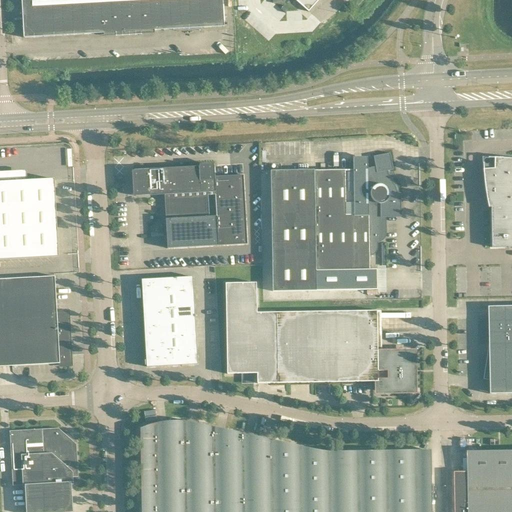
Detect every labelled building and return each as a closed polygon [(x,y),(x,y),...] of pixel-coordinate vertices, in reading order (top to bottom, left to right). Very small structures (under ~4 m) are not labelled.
[(154,33),(154,30),(224,26),(222,0),(21,0),(24,38),(103,33),(104,36),(154,33)] [(295,0),(308,12),(318,0),(295,0)] [(393,170),(390,153),(373,156),(375,167),(368,168),(367,161),(353,161),(353,170),(314,171),(314,170),(271,171),(272,291),(377,290),(376,269),(369,270),(369,256),(370,256),(371,256),(373,255),(374,255),(374,254),(375,253),(376,252),(377,251),(377,250),(377,249),(378,248),(378,243),(379,242),(380,242),(381,242),(382,241),(383,241),(384,240),(384,239),(385,238),(385,237),(386,236),(386,235),(386,234),(386,215),(401,215),(401,193),(399,193),(398,188),(396,183),(393,179),(392,178),(390,171),(393,170)] [(488,208),(489,207),(491,207),(511,207),(511,158),(511,159),(506,158),(500,158),(494,158),(494,161),(493,161),(492,162),(492,163),(492,164),(492,165),(493,165),(493,166),(494,166),(494,168),(483,169),(483,175),(484,180),(485,186),(485,191),(486,197),(487,202),(488,208)] [(214,177),(214,166),(134,170),(135,196),(164,195),(167,248),(247,244),(243,175),(214,177)] [(0,259),(58,256),(54,179),(0,182),(0,259)] [(511,207),(491,207),(491,247),(511,247),(511,207)] [(57,314),(55,276),(0,279),(0,366),(59,363),(59,366),(71,365),(70,355),(68,355),(68,347),(70,345),(68,313),(57,314)] [(164,308),(194,306),(192,277),(177,278),(178,293),(163,293),(164,308)] [(163,293),(178,293),(177,278),(162,279),(163,293)] [(143,295),(163,293),(162,279),(142,280),(143,295)] [(257,313),(256,283),(225,283),(227,374),(257,373),(257,383),(377,381),(377,388),(381,391),(409,391),(412,388),(411,355),(408,352),(377,353),(377,311),(276,312),(257,313)] [(143,309),(164,308),(163,293),(143,295),(143,309)] [(511,349),(511,305),(488,306),(488,307),(499,307),(499,317),(493,317),(487,350),(511,349)] [(165,322),(195,321),(194,306),(164,308),(165,322)] [(144,323),(165,322),(164,308),(143,309),(144,323)] [(165,337),(196,335),(195,321),(165,322),(165,337)] [(145,338),(165,337),(165,322),(144,323),(145,338)] [(166,351),(181,350),(196,349),(196,335),(165,337),(166,351)] [(146,352),(166,351),(165,337),(145,338),(146,352)] [(182,365),(197,364),(196,349),(181,350),(182,365)] [(489,394),(511,393),(511,349),(487,350),(483,379),(500,382),(500,393),(489,393),(489,394)] [(147,367),(182,365),(181,350),(166,351),(146,352),(147,367)] [(180,511),(179,422),(176,422),(172,422),(169,422),(165,422),(161,423),(158,424),(154,424),(151,425),(147,427),(144,428),(140,429),(141,511),(180,511)] [(213,511),(214,428),(192,423),(189,423),(186,422),(183,422),(179,422),(180,511),(213,511)] [(72,511),(71,485),(73,484),(73,477),(78,477),(76,445),(58,428),(10,431),(13,485),(23,485),(23,487),(25,487),(26,511),(72,511)] [(252,511),(251,436),(214,428),(213,511),(252,511)] [(284,511),(283,443),(251,436),(252,511),(284,511)] [(314,450),(283,443),(284,511),(327,511),(327,452),(322,451),(314,450)] [(327,452),(327,511),(430,511),(430,451),(327,452)] [(453,511),(511,511),(511,452),(472,453),(472,458),(470,458),(470,472),(453,472),(453,511)]
